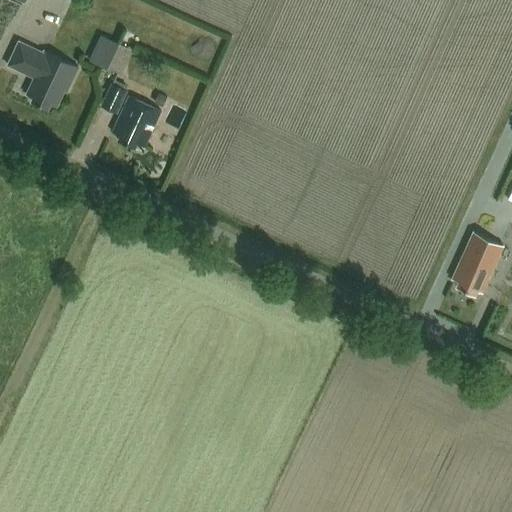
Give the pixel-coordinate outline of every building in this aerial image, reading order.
[(92,57),(109,66),(123,40),(105,31),(92,57)] [(63,93),(76,66),(43,50),(42,52),(17,41),(6,65),(33,77),(25,94),(31,96),(28,102),(43,109),(45,104),(51,107),(59,91),(63,93)] [(121,42),(114,67),(129,72),(137,46),(121,42)] [(109,83),(99,105),(115,113),(125,91),(109,83)] [(158,94),(153,103),(162,108),(167,98),(158,94)] [(141,148),(158,111),(125,97),(109,133),(116,136),(114,141),(131,149),(133,144),(141,148)] [(482,293),(503,246),(473,233),(453,279),(458,281),(456,287),(474,296),(477,290),(482,293)]
